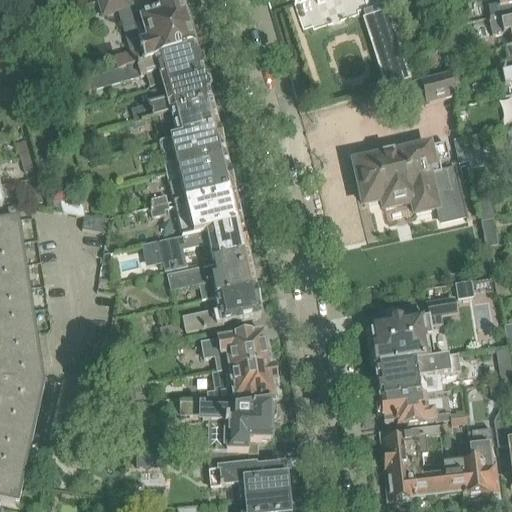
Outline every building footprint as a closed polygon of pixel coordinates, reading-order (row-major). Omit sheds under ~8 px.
[(63,0),(53,4),(57,17),(78,10),(74,0),(63,0)] [(149,0),(110,0),(98,4),(103,18),(116,13),(130,56),(115,61),(118,71),(194,49),(180,6),(174,0),(164,0),(161,1),(159,12),(160,17),(158,17),(157,15),(154,16),(151,4),(149,0)] [(489,21),(491,20),(500,19),(511,15),(511,0),(493,0),(495,8),(487,9),(489,21)] [(386,5),(363,13),(386,84),(409,76),(386,5)] [(511,22),(501,25),(500,19),(491,20),(492,23),(488,24),(491,39),(507,36),(510,49),(511,49),(511,48),(511,22)] [(506,62),(496,64),(499,76),(511,73),(511,48),(511,49),(510,49),(503,50),(506,62)] [(197,60),(194,49),(118,71),(79,82),(83,95),(146,76),(150,88),(150,89),(161,86),(162,88),(202,77),(201,74),(200,71),(203,68),(201,62),(197,60)] [(511,73),(499,76),(501,88),(511,85),(511,73)] [(452,86),(449,76),(418,84),(424,107),(455,99),(452,86)] [(154,104),(130,110),(134,124),(159,118),(210,104),(207,94),(210,90),(208,85),(204,83),(202,78),(202,77),(162,88),(162,89),(151,92),(154,104)] [(460,84),(452,86),(455,99),(463,97),(460,84)] [(17,114),(13,99),(5,102),(9,116),(17,114)] [(28,99),(18,102),(25,124),(34,122),(28,99)] [(159,118),(166,144),(217,131),(210,104),(159,118)] [(21,128),(17,114),(9,116),(13,130),(21,128)] [(85,128),(73,131),(75,140),(88,137),(85,128)] [(166,176),(225,161),(221,148),(224,143),(222,136),(217,133),(217,131),(166,144),(158,146),(164,166),(166,176)] [(460,168),(468,166),(467,161),(462,134),(453,136),(460,168)] [(29,158),(25,144),(17,146),(21,160),(29,158)] [(441,225),(465,219),(466,224),(468,223),(455,167),(440,170),(439,166),(448,163),(444,146),(396,157),(395,155),(378,159),(379,161),(354,167),(359,189),(357,192),(359,202),(363,204),(363,208),(382,203),(384,212),(412,206),(414,217),(435,213),(435,212),(438,211),(441,225)] [(91,151),(80,154),(83,165),(94,162),(91,151)] [(33,172),(29,158),(21,160),(25,175),(33,172)] [(228,175),(225,161),(166,176),(169,186),(174,205),(185,203),(232,192),(232,190),(235,185),(233,178),(228,175)] [(36,165),(40,181),(47,179),(43,163),(36,165)] [(30,191),(34,206),(42,205),(38,189),(30,191)] [(232,192),(185,203),(186,206),(175,209),(182,240),(240,227),(240,224),(243,223),(240,210),(237,211),(232,192)] [(494,222),(488,196),(476,199),(481,225),(494,222)] [(60,204),(63,216),(84,220),(79,199),(60,204)] [(168,207),(149,211),(152,221),(165,218),(164,214),(169,212),(168,207)] [(86,233),(106,237),(109,224),(84,220),(81,233),(86,233)] [(0,505),(18,510),(42,398),(44,389),(18,223),(0,225),(0,505)] [(213,264),(247,257),(246,251),(249,246),(247,240),(243,237),(240,227),(182,240),(159,244),(166,274),(187,270),(183,252),(210,247),(213,264)] [(495,235),(484,237),(487,250),(498,248),(495,235)] [(247,257),(213,264),(214,269),(168,279),(172,293),(200,287),(203,303),(215,300),(255,292),(247,257)] [(255,292),(215,300),(218,314),(184,322),(187,336),(222,328),(221,327),(237,324),(260,319),(258,308),(261,305),(259,295),(255,293),(255,292)] [(374,348),(371,348),(374,370),(440,360),(436,330),(442,330),(441,321),(455,319),(453,303),(426,307),(428,322),(402,326),(402,323),(387,325),(388,328),(371,331),(374,348)] [(183,341),(180,328),(160,332),(163,346),(183,341)] [(219,376),(268,367),(268,366),(272,364),(270,353),(266,352),(263,336),(202,347),(205,361),(216,359),(219,376)] [(508,363),(507,353),(495,354),(497,365),(508,363)] [(375,386),(372,391),(373,397),(378,401),(379,400),(379,403),(422,397),(423,398),(442,396),(440,379),(461,377),(458,357),(440,360),(374,370),(377,386),(375,386)] [(269,371),(268,367),(219,376),(212,377),(215,394),(216,399),(207,400),(209,408),(236,409),(235,403),(241,402),(241,404),(254,402),(254,404),(274,401),(271,386),(275,385),(272,370),(269,371)] [(511,386),(511,387),(511,385),(502,386),(503,404),(511,386)] [(102,391),(100,405),(133,406),(130,388),(102,391)] [(379,407),(376,409),(377,417),(381,419),(381,421),(383,421),(383,426),(401,424),(402,429),(434,424),(432,413),(425,414),(423,398),(422,397),(379,403),(379,407)] [(179,407),(178,421),(201,422),(201,426),(210,426),(210,431),(185,430),(184,455),(208,456),(225,456),(235,457),(247,457),(248,445),(258,445),(271,446),(272,424),(276,421),(276,412),(274,409),(273,409),(273,407),(235,412),(204,411),(204,408),(179,407)] [(511,430),(505,431),(502,407),(494,424),(497,450),(508,449),(511,467),(509,467),(511,485),(511,430)] [(465,418),(457,419),(458,427),(458,429),(466,428),(465,418)] [(450,429),(458,427),(457,419),(449,420),(449,422),(450,429)] [(444,477),(443,467),(420,469),(419,460),(425,459),(423,443),(440,441),(440,439),(447,438),(446,428),(385,435),(385,439),(380,440),(387,502),(381,503),(382,506),(400,504),(411,502),(414,502),(414,501),(412,481),(444,477)] [(472,475),(460,476),(463,495),(461,495),(462,500),(499,495),(498,493),(495,493),(492,466),(491,466),(489,449),(489,445),(468,448),(469,451),(470,464),(472,475)] [(235,457),(225,456),(208,456),(211,491),(239,488),(240,504),(246,504),(285,500),(285,499),(287,495),(286,488),(284,485),(282,471),(253,474),(253,471),(240,472),(236,469),(235,457)] [(148,458),(135,458),(135,473),(148,473),(148,458)] [(412,481),(414,501),(461,495),(463,495),(460,476),(471,475),(470,464),(443,467),(444,477),(412,481)] [(285,500),(246,504),(246,511),(288,511),(288,505),(285,502),(285,500)]
